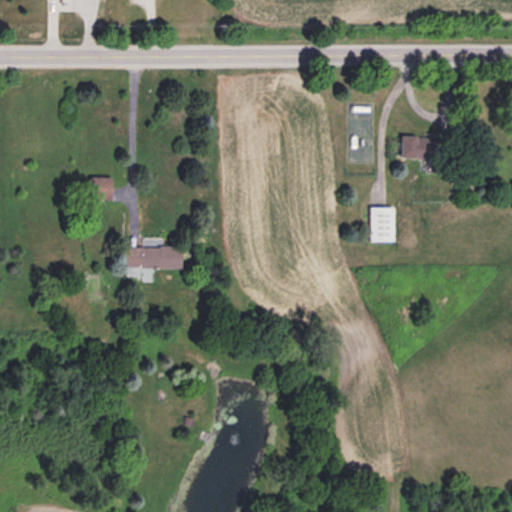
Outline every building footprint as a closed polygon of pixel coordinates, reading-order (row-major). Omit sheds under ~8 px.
[(428,169),(452,170),(453,151),(440,150),(441,139),(400,138),(400,160),(429,161),(428,169)] [(111,201),(111,178),(89,178),(89,201),(111,201)] [(369,243),(392,243),(392,208),(369,208),(369,243)] [(15,245),(33,245),(33,234),(15,234),(15,245)] [(123,248),(124,269),(180,269),(180,247),(123,248)]
